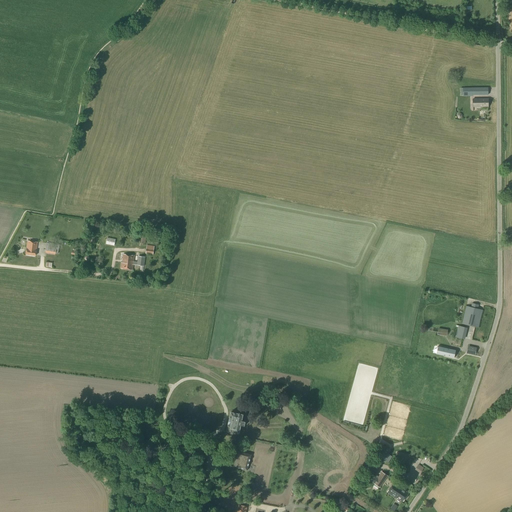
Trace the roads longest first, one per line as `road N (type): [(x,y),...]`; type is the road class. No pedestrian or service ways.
road 1 (unclassified): [(407,511),(460,434),(496,326),(498,45)]
road 2 (track): [(277,0),(498,45)]
road 3 (track): [(0,265),(108,273),(119,249),(143,250)]
